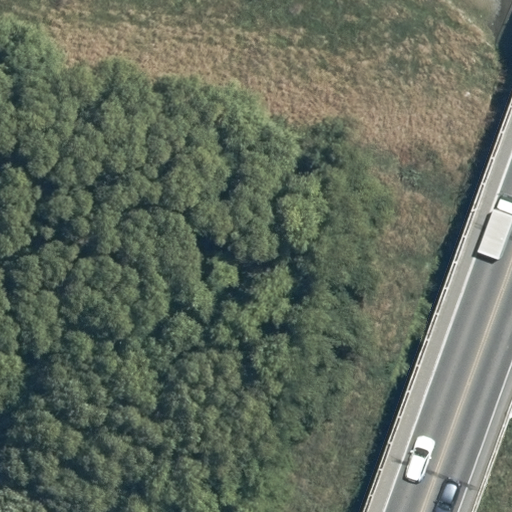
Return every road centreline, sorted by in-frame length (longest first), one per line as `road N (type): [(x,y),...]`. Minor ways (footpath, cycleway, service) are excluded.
road 1 (motorway): [(291,511),(480,0)]
road 2 (trunk): [(423,511),(511,264)]
